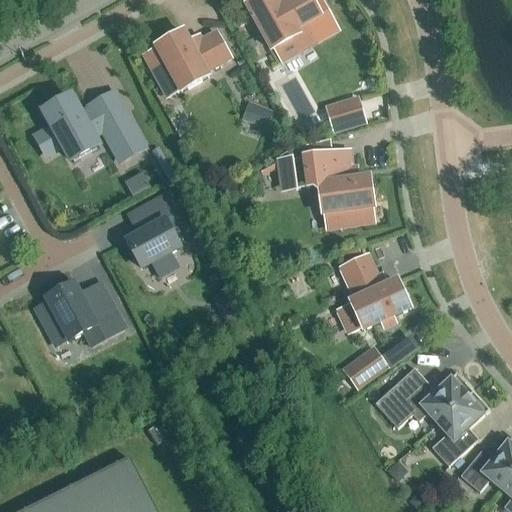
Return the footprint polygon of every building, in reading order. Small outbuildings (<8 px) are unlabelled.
[(296,32),(309,25),(321,18),(310,0),(295,0),(282,7),(278,0),(255,0),(255,3),(247,7),(272,52),(276,50),(283,63),(303,52),(296,39),(299,37),(296,32)] [(184,34),(157,49),(164,62),(151,69),(162,88),(175,81),(182,94),(209,79),(206,74),(231,60),(217,35),(192,49),(184,34)] [(245,44),(250,51),(257,47),(253,39),(245,44)] [(44,134),(36,139),(37,140),(41,139),(49,154),(46,156),(47,158),(55,153),(55,152),(64,147),(73,164),(74,163),(74,162),(97,149),(98,150),(99,149),(93,138),(104,132),(122,164),(123,163),(143,151),(144,152),(145,152),(124,114),(113,95),(111,96),(92,107),(91,108),(92,111),(81,117),(71,99),(69,99),(70,100),(47,113),(46,112),(45,113),(54,130),(44,135),(44,134)] [(336,135),(365,126),(357,102),(328,110),(336,135)] [(273,114),(249,104),(244,119),(268,128),(273,114)] [(296,189),(319,186),(323,217),(338,215),(340,229),(362,226),(360,212),(374,210),(370,180),(353,182),(350,154),(321,158),(292,162),(296,189)] [(128,243),(143,271),(180,250),(169,230),(181,223),(184,228),(185,228),(168,197),(147,209),(157,227),(128,243)] [(352,306),(339,312),(351,338),(364,332),(410,311),(398,283),(382,290),(368,259),(342,271),(357,302),(351,304),(352,305),(352,306)] [(47,301),(49,304),(36,312),(52,340),(65,333),(70,343),(84,336),(91,349),(125,330),(111,304),(91,316),(75,286),(47,301)] [(213,300),(231,333),(245,325),(227,292),(213,300)] [(358,393),(390,370),(374,349),(343,372),(358,393)] [(438,427),(473,394),(457,376),(436,395),(415,371),(414,371),(414,372),(375,407),(398,431),(413,418),(419,425),(428,416),(438,427)] [(469,431),(490,413),(473,394),(438,427),(447,437),(432,451),(449,469),(479,443),(479,442),(469,431)] [(501,492),(511,478),(511,439),(495,460),(484,451),(461,479),(480,495),(490,483),(501,492)] [(155,511),(130,460),(26,511),(155,511)] [(399,468),(390,476),(398,484),(407,476),(399,468)] [(511,511),(511,478),(501,492),(511,500),(504,510),(506,511),(511,511)] [(409,504),(416,511),(420,511),(429,504),(419,494),(409,504)]
